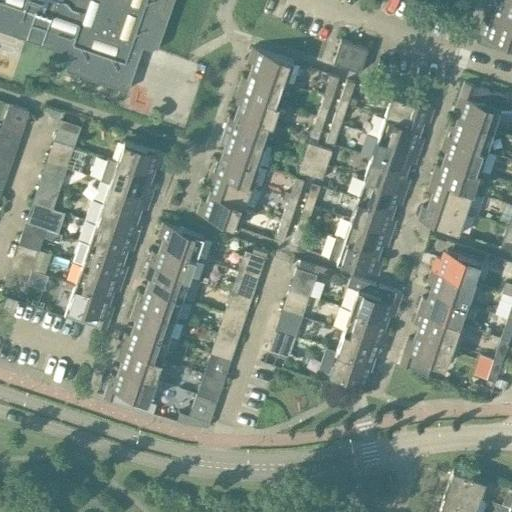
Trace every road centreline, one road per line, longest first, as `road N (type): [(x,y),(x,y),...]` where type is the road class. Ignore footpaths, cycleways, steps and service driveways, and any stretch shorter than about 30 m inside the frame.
road 1 (tertiary): [(219,465),(146,451),(0,402)]
road 2 (residential): [(511,75),(305,0)]
road 3 (tertiary): [(219,465),(305,465),(404,445)]
